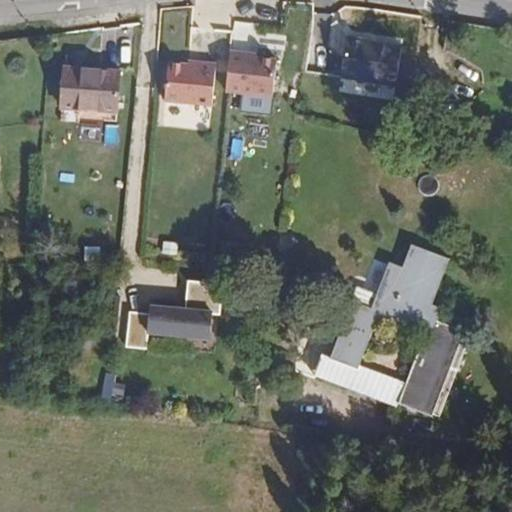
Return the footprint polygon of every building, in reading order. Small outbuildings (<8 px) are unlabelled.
[(402,46),(346,37),(339,78),(396,87),(402,46)] [(233,56),(228,96),(275,102),(280,66),(261,63),(249,62),(250,58),(233,56)] [(173,64),(173,68),(168,99),(212,104),(218,66),(204,64),(203,68),(192,66),(173,64)] [(122,75),(66,70),(63,111),(119,116),(122,75)] [(176,244),(163,243),(162,254),(175,255),(176,244)] [(350,298),(417,316),(421,305),(408,300),(423,258),(386,245),(379,264),(365,259),(350,298)] [(382,334),(456,352),(463,335),(416,318),(417,316),(350,298),(347,306),(326,297),(318,319),(347,326),(350,321),(382,334)] [(148,353),(153,314),(134,311),(129,350),(148,353)] [(215,321),(153,314),(150,340),(213,347),(215,321)] [(329,369),(347,326),(318,319),(302,358),(329,369)] [(368,401),(440,410),(456,352),(382,334),(392,338),(368,401)] [(116,376),(107,374),(103,401),(112,402),(116,376)] [(255,396),(245,394),(244,403),(253,404),(255,396)]
